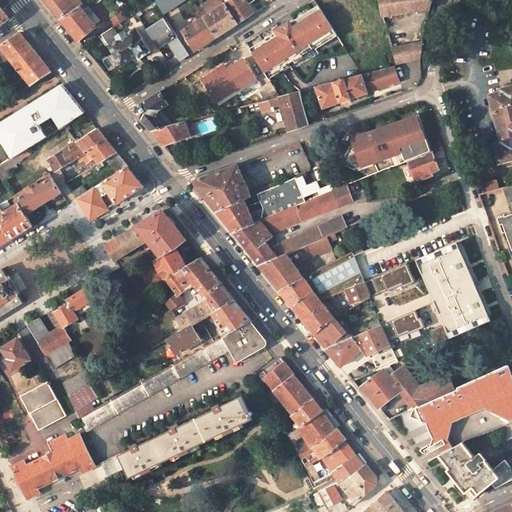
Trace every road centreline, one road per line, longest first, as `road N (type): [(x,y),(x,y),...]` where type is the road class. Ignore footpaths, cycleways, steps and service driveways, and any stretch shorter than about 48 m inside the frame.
road 1 (primary): [(168,180),(436,511)]
road 2 (residential): [(434,90),(168,180)]
road 3 (unclassified): [(511,302),(434,90)]
road 4 (residential): [(114,114),(298,0)]
road 5 (residential): [(168,180),(48,269),(32,247),(0,266)]
road 6 (unknown): [(285,237),(463,176)]
road 7 (primary): [(33,14),(114,114)]
